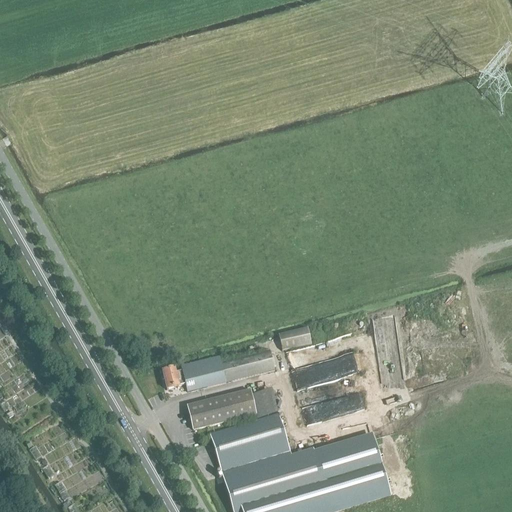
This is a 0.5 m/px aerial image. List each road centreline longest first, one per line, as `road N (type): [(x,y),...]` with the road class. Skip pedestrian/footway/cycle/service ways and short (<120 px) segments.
road 1 (unclassified): [(148,415),(0,155)]
road 2 (secondary): [(129,425),(0,199)]
